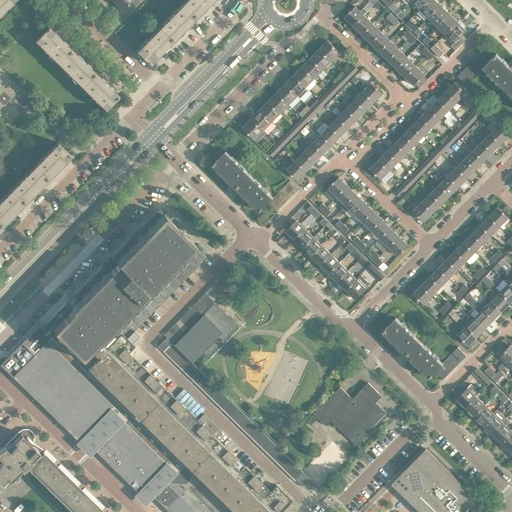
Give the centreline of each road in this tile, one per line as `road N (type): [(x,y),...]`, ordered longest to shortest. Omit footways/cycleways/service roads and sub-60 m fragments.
road 1 (residential): [(0,338),(175,160)]
road 2 (secondary): [(0,295),(153,138)]
road 3 (unclassified): [(175,160),(324,16)]
road 4 (residential): [(137,511),(0,377)]
road 5 (residential): [(0,253),(132,117)]
road 6 (secondary): [(153,138),(271,20)]
road 7 (unclassified): [(256,240),(335,163),(352,163)]
road 8 (unclassified): [(347,329),(256,240)]
road 9 (unclassified): [(160,87),(71,0)]
road 10 (unclassified): [(411,102),(324,16)]
road 11 (unclassified): [(511,496),(427,408)]
